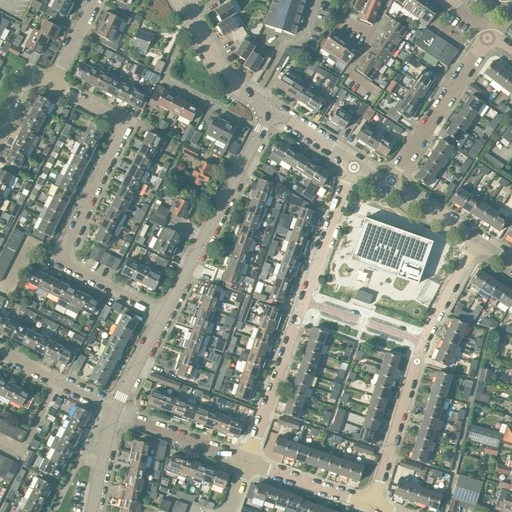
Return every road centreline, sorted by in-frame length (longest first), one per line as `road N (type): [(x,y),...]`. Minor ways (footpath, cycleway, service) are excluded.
road 1 (residential): [(165,313),(61,259),(124,124),(52,84)]
road 2 (residential): [(245,465),(354,165)]
road 3 (residential): [(372,505),(424,347),(476,241)]
road 4 (unclassified): [(165,313),(266,109)]
road 5 (residential): [(389,185),(493,39)]
road 6 (residential): [(245,465),(114,411)]
road 7 (residential): [(372,505),(245,465)]
road 8 (residential): [(114,411),(0,353)]
road 9 (residential): [(194,25),(164,80),(221,110)]
